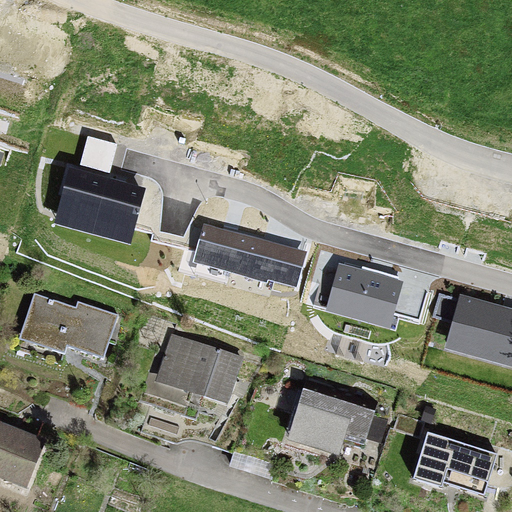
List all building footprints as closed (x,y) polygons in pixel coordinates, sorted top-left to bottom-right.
[(118,144),(88,136),(80,164),(110,172),(118,144)] [(130,242),(143,194),(70,175),(57,223),(130,242)] [(296,287),(304,253),(204,226),(195,263),(296,287)] [(387,327),(399,286),(341,270),(330,311),(387,327)] [(76,309),(35,295),(17,349),(61,364),(67,348),(103,359),(118,316),(78,303),(76,309)] [(511,314),(462,301),(449,349),(511,366),(511,314)] [(226,404),(241,359),(173,337),(161,375),(150,371),(139,402),(183,417),(193,386),(206,390),(204,397),(226,404)] [(300,409),(311,412),(302,442),(334,452),(338,440),(363,448),(376,403),(308,382),(300,409)] [(243,424),(227,419),(213,447),(234,454),(243,424)] [(274,429),(245,420),(237,445),(266,454),(274,429)] [(1,429),(0,430),(0,470),(3,471),(1,476),(10,480),(5,493),(22,500),(27,487),(23,485),(39,444),(1,429)] [(442,489),(443,484),(484,497),(497,456),(428,435),(414,480),(442,489)] [(486,501),(482,511),(501,511),(503,506),(486,501)]
